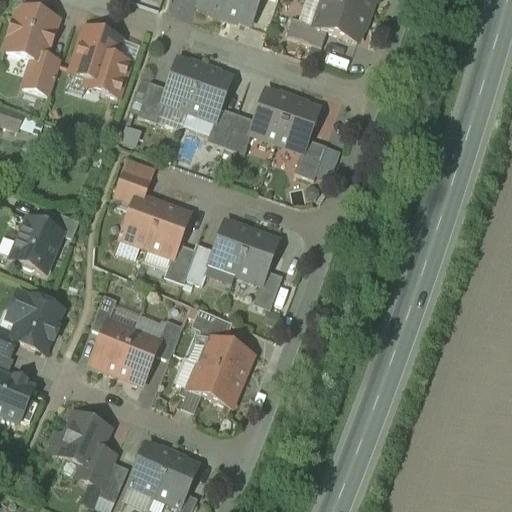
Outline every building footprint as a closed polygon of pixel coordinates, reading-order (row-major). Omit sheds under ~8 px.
[(200,0),(196,12),(210,16),(210,14),(224,19),(230,0),(200,0)] [(230,0),(224,19),(237,23),(236,25),(249,30),(259,0),(230,0)] [(324,0),(322,6),(364,20),(368,7),(370,7),(372,0),(324,0)] [(364,20),(322,6),(313,31),(313,32),(326,37),(357,47),(361,34),(359,33),(364,20)] [(57,25),(24,15),(16,19),(13,27),(12,27),(7,42),(8,42),(0,67),(0,71),(5,57),(31,66),(22,93),(49,102),(60,68),(43,62),(46,52),(49,53),(54,38),(53,37),(57,25)] [(313,31),(293,24),(286,42),(320,54),(326,37),(313,32),(313,31)] [(119,45),(84,33),(69,79),(87,85),(86,89),(102,94),(103,94),(113,64),(119,45)] [(129,69),(113,64),(103,94),(102,94),(101,98),(117,103),(123,86),(124,86),(129,69)] [(166,94),(162,108),(163,108),(188,117),(203,75),(190,71),(191,69),(177,64),(166,94)] [(216,80),(203,75),(188,117),(214,126),(215,127),(219,113),(230,83),(217,78),(216,80)] [(129,117),(138,120),(148,90),(140,87),(129,117)] [(138,120),(137,122),(155,128),(163,108),(162,108),(166,94),(149,88),(148,90),(138,120)] [(101,98),(102,94),(86,89),(85,93),(101,98)] [(278,100),(265,96),(254,126),(249,139),(251,139),(276,148),(291,107),(278,102),(278,100)] [(304,111),(291,107),(276,148),(301,157),(302,158),(307,145),(318,114),(305,110),(304,111)] [(163,108),(155,128),(174,135),(182,132),(188,117),(163,108)] [(22,121),(0,113),(0,130),(17,136),(22,121)] [(219,113),(215,127),(214,126),(208,141),(206,147),(225,153),(237,120),(219,113)] [(208,141),(214,126),(188,117),(182,132),(208,141)] [(237,120),(225,153),(243,160),(251,139),(249,139),(254,126),(237,120)] [(307,145),(302,158),(301,157),(294,178),(313,185),(325,151),(307,145)] [(124,177),(148,186),(152,174),(127,165),(124,177)] [(148,186),(124,177),(115,201),(133,208),(136,201),(142,203),(148,186)] [(142,203),(136,201),(133,208),(128,221),(125,223),(122,230),(123,234),(120,244),(146,253),(162,210),(142,203)] [(189,220),(162,210),(146,253),(171,263),(173,263),(178,250),(189,220)] [(79,228),(48,215),(42,231),(61,239),(61,240),(72,245),(79,228)] [(42,231),(27,224),(10,264),(21,268),(22,271),(31,275),(34,274),(44,278),(61,240),(61,239),(42,231)] [(213,257),(208,270),(209,271),(234,280),(251,236),(250,236),(250,238),(237,234),(238,232),(224,227),(213,257)] [(263,243),(251,238),(251,237),(251,236),(234,280),(260,289),(261,290),(266,276),(277,246),(264,241),(263,243)] [(178,250),(173,263),(171,263),(164,283),(183,290),(184,285),(194,256),(178,250)] [(196,250),(194,256),(184,285),(202,291),(209,271),(208,270),(213,257),(196,250)] [(266,276),(261,290),(260,289),(252,310),(269,316),(282,282),(266,276)] [(61,316),(18,298),(11,316),(21,320),(16,331),(11,344),(43,357),(49,344),(50,344),(53,343),(57,335),(55,331),(54,331),(61,316)] [(116,306),(103,301),(90,334),(102,339),(107,327),(108,327),(116,306)] [(231,329),(198,315),(190,333),(200,337),(198,341),(209,345),(209,344),(221,349),(223,344),(225,345),(231,329)] [(21,320),(11,316),(6,326),(16,331),(21,320)] [(166,326),(158,347),(159,348),(154,360),(168,366),(182,333),(166,326)] [(108,327),(107,327),(102,339),(90,370),(103,375),(103,373),(116,378),(133,337),(108,327)] [(2,338),(0,337),(0,359),(8,363),(13,350),(5,346),(2,338)] [(133,337),(116,378),(129,383),(129,385),(142,391),(154,360),(159,348),(158,347),(133,337)] [(221,349),(209,344),(209,345),(198,370),(239,387),(245,374),(246,375),(252,362),(221,349)] [(8,363),(0,359),(0,379),(6,382),(13,365),(8,363)] [(239,387),(198,370),(188,395),(200,401),(230,413),(235,400),(234,400),(239,387)] [(6,382),(0,379),(0,419),(17,427),(32,392),(24,389),(25,388),(14,383),(13,385),(6,382)] [(200,401),(188,395),(179,415),(192,420),(200,401)] [(108,434),(75,419),(65,442),(54,437),(46,456),(77,469),(90,475),(99,454),(108,434)] [(171,460),(146,449),(128,489),(154,501),(173,456),(171,460)] [(116,461),(99,454),(90,475),(77,469),(72,482),(84,486),(87,479),(92,481),(94,476),(107,482),(113,468),(116,461)] [(197,471),(172,460),(174,456),(173,456),(154,501),(148,511),(149,511),(154,501),(179,511),(180,511),(185,499),(197,471)] [(101,494),(98,501),(114,508),(128,475),(113,468),(101,494)] [(107,482),(94,476),(92,481),(87,479),(84,486),(101,494),(107,482)] [(180,511),(179,511),(178,511),(193,511),(197,504),(185,499),(180,511)]
